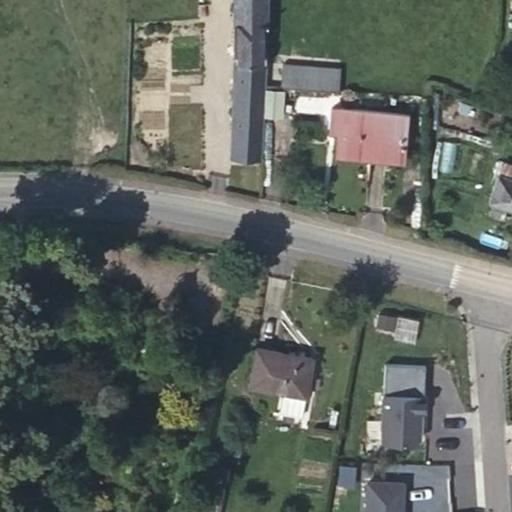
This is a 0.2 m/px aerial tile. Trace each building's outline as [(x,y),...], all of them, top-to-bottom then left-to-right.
[(264,65),(265,0),(234,0),(235,64),(236,64),(232,159),(260,158),(263,65),(264,65)] [(338,91),(340,69),(284,65),(283,87),(338,91)] [(200,83),(201,73),(169,73),(169,83),(200,83)] [(279,115),(280,90),(266,89),(264,114),(279,115)] [(339,116),(340,108),(332,107),(331,115),(339,116)] [(405,158),(408,114),(340,108),(339,116),(331,115),(330,133),(338,134),(337,152),(405,158)] [(511,166),(503,163),(489,203),(491,203),(488,215),(503,221),(508,209),(511,210),(511,166)] [(394,330),(397,316),(380,313),(378,327),(394,330)] [(303,415),(313,357),(257,348),(251,385),(284,391),(280,411),(303,415)] [(424,412),(425,394),(384,392),(382,441),(415,442),(420,437),(421,412),(424,412)] [(299,459),(296,480),(324,484),(327,463),(299,459)] [(402,511),(404,482),(348,480),(346,511),(402,511)]
